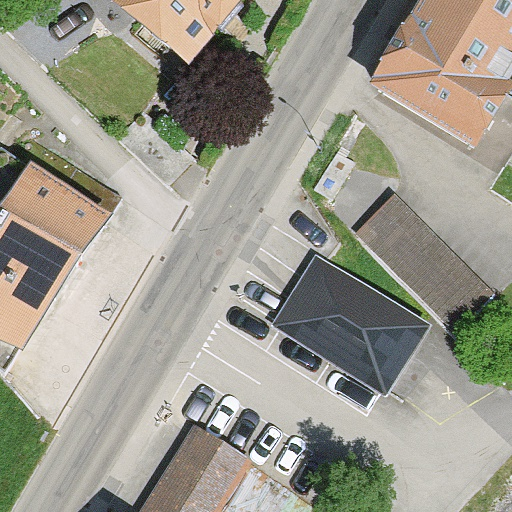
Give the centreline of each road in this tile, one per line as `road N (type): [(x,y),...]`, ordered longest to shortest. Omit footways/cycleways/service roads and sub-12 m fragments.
road 1 (residential): [(511,426),(448,466),(400,465),(161,319)]
road 2 (tertiary): [(161,319),(345,0)]
road 3 (tertiary): [(49,511),(161,319)]
